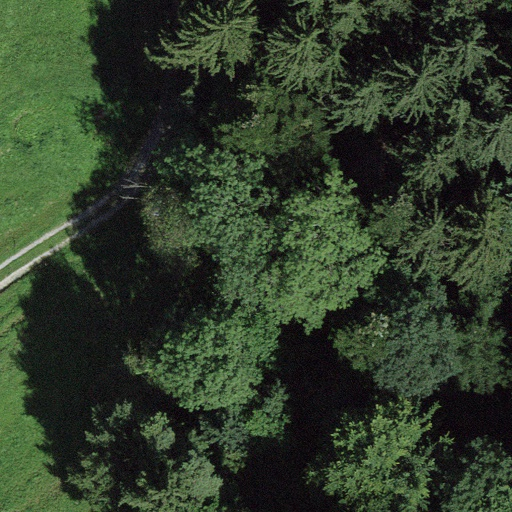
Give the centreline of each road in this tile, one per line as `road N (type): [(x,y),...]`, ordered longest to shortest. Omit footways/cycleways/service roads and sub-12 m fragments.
road 1 (track): [(138,176),(165,109),(176,0)]
road 2 (track): [(138,176),(86,225),(0,285)]
